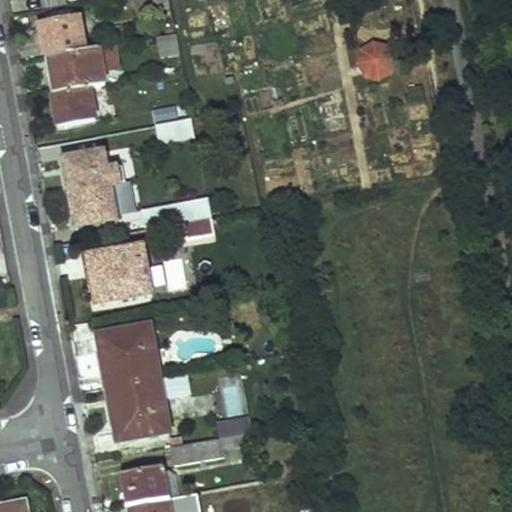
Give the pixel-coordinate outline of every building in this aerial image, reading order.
[(169,0),(150,0),(153,11),(171,7),(169,0)] [(45,61),(83,54),(77,22),(39,29),(45,61)] [(162,60),(180,57),(176,36),(159,40),(162,60)] [(368,81),(377,82),(385,80),(392,74),(395,66),(394,57),(390,49),(383,45),(374,43),(366,46),(359,52),(356,60),(357,68),(361,76),(368,81)] [(100,51),(83,54),(45,61),(51,97),(89,90),(106,86),(104,76),(120,73),(116,48),(100,51)] [(89,90),(51,97),(58,128),(95,122),(89,90)] [(192,121),(189,106),(152,113),(155,128),(192,121)] [(192,121),(155,128),(158,144),(195,138),(192,121)] [(109,187),(124,184),(121,170),(107,172),(103,154),(65,161),(71,194),(109,187)] [(109,187),(71,194),(77,228),(115,220),(109,187)] [(211,219),(207,201),(140,214),(143,232),(211,219)] [(92,286),(96,307),(152,296),(144,248),(91,257),(95,285),(92,286)] [(180,260),(164,263),(169,285),(184,282),(180,260)] [(112,407),(118,444),(172,433),(154,328),(100,337),(106,374),(108,374),(114,406),(112,407)] [(185,378),(168,378),(169,397),(186,397),(185,378)] [(224,417),(248,413),(242,378),(218,382),(224,417)] [(254,444),(252,435),(219,441),(220,449),(254,444)] [(200,445),(168,451),(171,464),(172,468),(222,459),(220,449),(219,441),(200,445)] [(161,475),(160,471),(123,477),(129,510),(166,503),(178,501),(174,480),(167,474),(161,475)] [(166,503),(129,510),(129,511),(202,511),(199,497),(178,501),(166,503)] [(0,511),(26,511),(25,503),(0,508),(0,511)]
